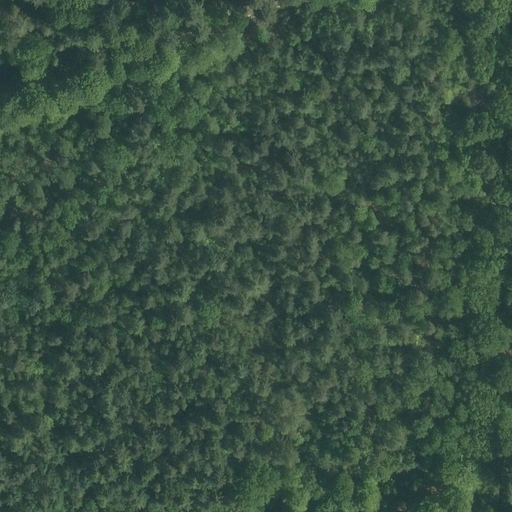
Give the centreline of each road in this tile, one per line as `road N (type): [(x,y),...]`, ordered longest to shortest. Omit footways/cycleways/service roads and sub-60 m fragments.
road 1 (track): [(496,511),(492,195),(475,151),(458,0)]
road 2 (track): [(0,89),(310,0)]
road 3 (track): [(230,511),(494,447)]
